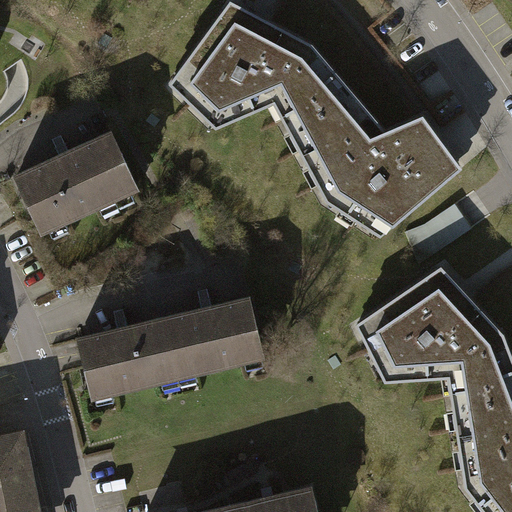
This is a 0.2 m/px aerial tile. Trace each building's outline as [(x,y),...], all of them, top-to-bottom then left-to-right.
[(229,0),(169,89),(214,129),(271,105),(326,201),(380,237),(461,168),(424,116),(387,133),(310,43),(230,0),(229,0)] [(115,128),(15,172),(43,234),(142,190),(115,128)] [(423,256),(475,230),(462,204),(410,230),(423,256)] [(386,381),(451,380),(468,486),(486,511),(511,511),(511,356),(504,335),(442,270),(361,323),(386,381)] [(250,296),(79,336),(93,396),(264,357),(250,296)] [(42,511),(26,430),(0,434),(0,511),(42,511)] [(322,511),(316,486),(211,511),(322,511)]
